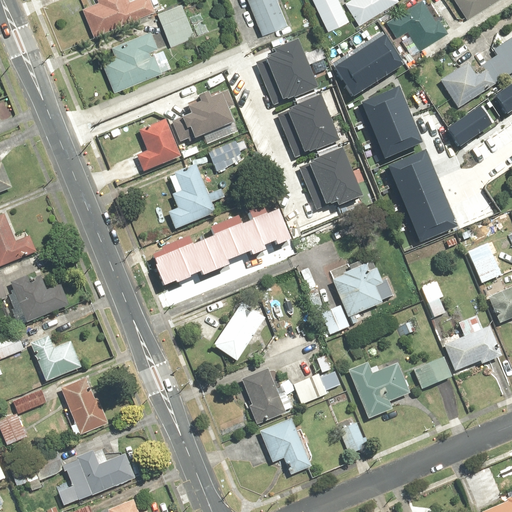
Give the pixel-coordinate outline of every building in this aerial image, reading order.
[(99,0),(84,6),(95,33),(158,8),(154,0),(99,0)] [(281,0),(251,0),(264,33),(290,23),(281,0)] [(340,0),(313,0),(327,30),(349,20),(340,0)] [(349,0),(347,1),(361,23),(398,0),(349,0)] [(445,32),(425,0),(419,0),(389,19),(398,34),(408,28),(420,47),(445,32)] [(455,0),(467,18),(496,0),(455,0)] [(197,34),(184,4),(160,14),(173,45),(197,34)] [(104,59),(116,89),(173,66),(157,26),(112,45),(116,54),(104,59)] [(511,39),(497,49),(500,53),(484,63),(487,68),(477,75),(469,62),(442,79),(461,107),(497,83),(511,73),(511,39)] [(401,68),(383,40),(370,49),(388,76),(401,68)] [(258,61),(266,81),(301,67),(291,44),(268,53),(268,55),(262,58),(262,59),(258,61)] [(388,76),(370,49),(357,57),(375,85),(388,76)] [(375,85),(357,57),(344,66),(361,93),(375,85)] [(361,93),(344,66),(331,74),(348,102),(361,93)] [(286,98),(287,100),(310,90),(301,67),(266,81),(274,101),(279,99),(279,100),(286,98)] [(197,97),(193,86),(164,99),(173,120),(193,111),(189,101),(197,97)] [(511,87),(494,100),(507,119),(511,116),(511,87)] [(399,91),(358,107),(366,126),(406,110),(399,91)] [(281,114),(289,134),(324,120),(314,97),(291,106),(291,108),(285,111),(285,112),(281,114)] [(480,106),(448,128),(461,147),(493,125),(480,106)] [(406,110),(366,126),(373,145),(414,129),(406,110)] [(309,151),(310,153),(333,143),(324,120),(289,134),(297,154),(302,152),(302,153),(309,151)] [(163,121),(135,132),(143,152),(132,156),(138,173),(177,158),(163,121)] [(203,126),(189,133),(197,148),(210,141),(203,126)] [(414,129),(373,145),(381,164),(422,147),(414,129)] [(237,155),(244,151),(238,138),(206,154),(215,172),(239,160),(237,155)] [(503,167),(511,160),(511,141),(494,153),(503,167)] [(304,167),(312,187),(346,173),(337,150),(313,159),(314,161),(307,164),(308,166),(304,167)] [(424,157),(385,172),(393,191),(431,176),(424,157)] [(0,190),(14,185),(3,161),(0,162),(0,190)] [(211,215),(193,168),(164,179),(170,195),(167,196),(173,211),(165,214),(171,230),(211,215)] [(331,204),(332,206),(356,196),(346,173),(312,187),(320,207),(324,205),(325,207),(331,204)] [(431,176),(393,191),(400,209),(438,194),(431,176)] [(438,194),(400,209),(407,228),(446,213),(438,194)] [(257,209),(146,254),(161,292),(289,240),(278,212),(261,219),(257,209)] [(0,261),(2,265),(38,250),(30,232),(19,237),(8,211),(0,214),(0,261)] [(446,213),(407,228),(415,246),(453,231),(446,213)] [(492,253),(475,261),(485,282),(502,274),(492,253)] [(365,257),(331,272),(351,316),(384,301),(378,287),(385,283),(377,265),(369,268),(365,257)] [(0,273),(0,300),(10,296),(0,273)] [(28,276),(12,283),(28,321),(70,304),(62,283),(49,288),(44,276),(31,281),(28,276)] [(436,318),(448,312),(441,296),(444,294),(439,283),(424,289),(436,318)] [(511,285),(489,295),(500,322),(511,317),(511,285)] [(243,300),(215,343),(240,359),(268,316),(243,300)] [(342,306),(323,313),(331,333),(349,326),(342,306)] [(465,335),(445,343),(458,373),(505,353),(493,323),(484,327),(479,315),(460,323),(465,335)] [(413,320),(401,325),(405,335),(417,330),(413,320)] [(35,343),(49,380),(83,367),(73,341),(59,346),(54,335),(35,343)] [(446,357),(415,370),(423,387),(453,375),(446,357)] [(372,358),(350,368),(370,417),(393,408),(390,401),(412,392),(398,360),(377,369),(372,358)] [(271,370),(245,381),(260,420),(287,409),(271,370)] [(321,372),(295,382),(303,402),(328,392),(321,372)] [(90,373),(62,385),(81,433),(110,422),(90,373)] [(19,412),(0,419),(0,424),(9,444),(29,436),(19,412)] [(261,427),(274,461),(288,456),(294,472),(312,465),(293,415),(261,427)] [(356,420),(338,428),(352,457),(370,449),(356,420)] [(61,491),(66,504),(141,474),(131,450),(100,463),(95,451),(66,463),(75,485),(61,491)] [(9,470),(15,486),(27,482),(30,491),(40,487),(37,480),(58,472),(51,454),(9,470)] [(511,511),(511,495),(485,506),(486,511),(511,511)] [(133,497),(110,507),(111,511),(148,511),(146,506),(139,509),(133,497)]
